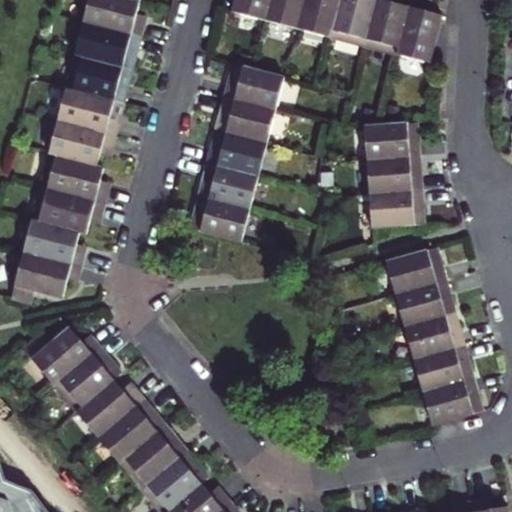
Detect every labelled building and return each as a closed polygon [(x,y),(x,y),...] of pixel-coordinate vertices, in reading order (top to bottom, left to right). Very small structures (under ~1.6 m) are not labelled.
[(115,11),(118,0),(74,0),(71,13),(120,26),(123,13),(115,11)] [(220,0),(220,2),(254,11),(256,0),(220,0)] [(256,0),(254,11),(286,19),(291,0),(256,0)] [(291,0),(286,19),(319,27),(325,0),(291,0)] [(325,0),(319,27),(352,36),(361,0),(325,0)] [(385,44),(395,0),(361,0),(352,36),(385,44)] [(418,52),(429,4),(413,0),(395,0),(385,44),(418,52)] [(63,46),(112,59),(120,26),(71,13),(63,46)] [(63,46),(54,80),(95,91),(103,93),(112,59),(63,46)] [(220,55),(212,88),(264,101),(272,68),(220,55)] [(46,112),(95,125),(103,93),(95,91),(54,80),(46,112)] [(212,88),(204,121),(256,134),(264,101),(212,88)] [(46,112),(38,145),(78,156),(84,137),(91,139),(95,125),(46,112)] [(353,117),(356,150),(408,147),(406,113),(353,117)] [(256,134),(204,121),(196,154),(248,167),(256,134)] [(30,177),(85,192),(89,177),(80,175),(85,157),(78,156),(38,145),(30,177)] [(358,185),(411,181),(408,147),(356,150),(358,185)] [(239,200),(248,167),(196,154),(188,187),(239,200)] [(30,177),(21,211),(61,221),(67,223),(72,205),(82,207),(85,192),(30,177)] [(413,214),(411,181),(358,185),(361,219),(413,214)] [(231,233),(239,200),(188,187),(180,220),(190,222),(223,231),(231,233)] [(13,243),(62,256),(66,241),(58,239),(61,221),(21,211),(13,243)] [(386,283),(437,269),(428,236),(377,251),(386,283)] [(58,270),(62,256),(13,243),(1,290),(20,295),(24,278),(45,284),(49,268),(58,270)] [(386,283),(395,316),(446,301),(437,269),(386,283)] [(446,301),(395,316),(404,349),(455,334),(446,301)] [(15,339),(45,375),(92,337),(82,326),(74,333),(62,318),(39,338),(29,327),(15,339)] [(404,349),(413,381),(464,366),(455,334),(404,349)] [(67,401),(106,369),(114,363),(92,337),(45,375),(67,401)] [(464,366),(413,381),(422,414),(473,399),(464,366)] [(119,384),(106,369),(67,401),(89,427),(135,388),(126,378),(119,384)] [(110,453),(157,414),(135,388),(89,427),(110,453)] [(157,414),(110,453),(131,478),(178,439),(157,414)] [(153,504),(192,471),(199,465),(178,439),(131,478),(153,504)] [(0,511),(51,511),(52,511),(35,488),(7,477),(0,454),(0,511)] [(160,511),(198,511),(223,492),(214,482),(207,488),(192,471),(153,504),(160,511)] [(474,486),(461,489),(465,511),(498,511),(495,492),(476,495),(474,486)] [(465,511),(461,489),(448,491),(450,500),(429,503),(430,511),(465,511)] [(231,502),(223,492),(198,511),(226,511),(224,508),(231,502)] [(395,511),(430,511),(429,503),(409,507),(407,498),(394,500),(395,511)] [(395,511),(394,500),(360,507),(361,511),(395,511)]
